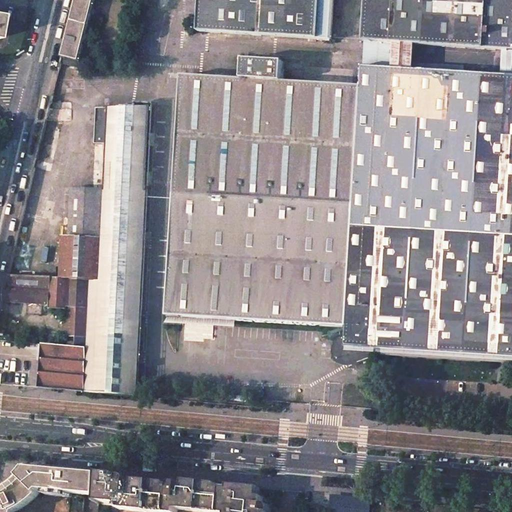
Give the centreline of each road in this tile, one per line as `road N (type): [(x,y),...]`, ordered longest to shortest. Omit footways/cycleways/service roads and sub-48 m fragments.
road 1 (tertiary): [(150,445),(511,480)]
road 2 (tertiary): [(150,445),(0,427)]
road 3 (tertiary): [(0,445),(94,453),(150,445)]
road 4 (unknown): [(327,380),(400,393),(473,393)]
road 5 (tertiary): [(0,226),(33,90)]
